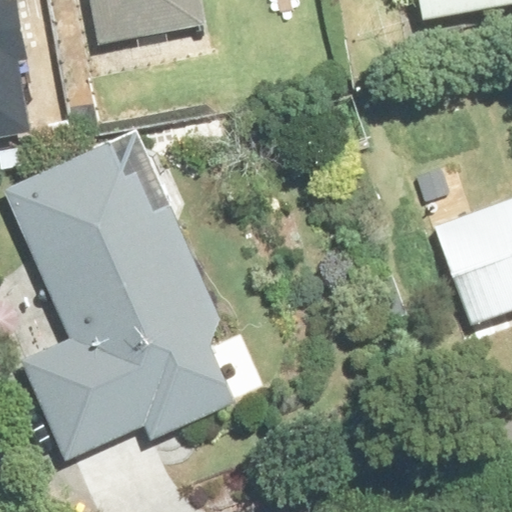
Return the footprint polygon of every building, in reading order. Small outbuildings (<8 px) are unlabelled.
[(7,0),(0,0),(0,131),(33,125),(19,56),(31,53),(22,8),(9,11),(7,0)] [(89,0),(97,47),(197,30),(191,0),(89,0)] [(511,0),(425,0),(428,18),(511,5),(511,0)] [(155,439),(240,406),(212,335),(225,330),(149,136),(10,191),(71,344),(32,359),(72,460),(150,429),(155,439)] [(511,204),(442,231),(478,327),(511,314),(511,204)]
